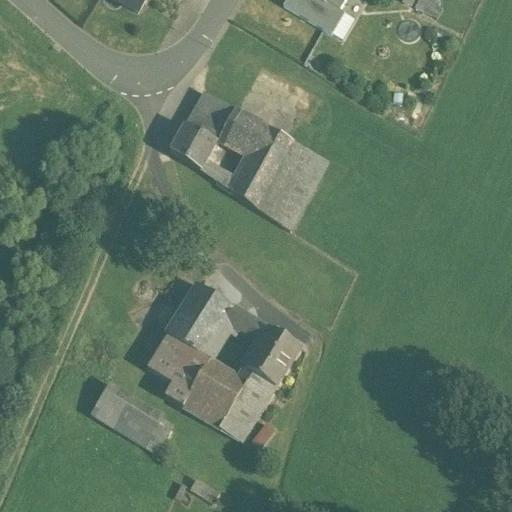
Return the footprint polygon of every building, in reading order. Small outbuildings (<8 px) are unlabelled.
[(108,0),(136,16),(145,0),(108,0)] [(287,0),(281,10),(330,39),(343,17),(338,14),(346,0),(287,0)] [(234,115),(202,97),(184,130),(215,147),(218,142),(234,115)] [(234,115),(218,142),(236,152),(237,152),(252,124),(245,121),(234,115)] [(292,147),(252,124),(237,152),(251,159),(237,184),(230,197),(255,214),(292,147)] [(215,147),(184,130),(169,156),(199,176),(205,165),(215,147)] [(326,166),(292,147),(255,214),(288,236),(326,166)] [(222,175),(205,165),(199,176),(216,187),(222,175)] [(222,175),(216,187),(230,197),(237,184),(222,175)] [(197,291),(146,372),(171,389),(164,401),(182,412),(209,364),(201,360),(219,332),(231,311),(197,291)] [(254,325),(231,311),(219,332),(233,340),(237,335),(245,340),(254,325)] [(299,352),(254,325),(245,340),(259,348),(243,373),(274,392),(299,352)] [(209,364),(182,412),(219,434),(246,386),(238,382),(209,364)] [(274,392),(243,373),(238,382),(246,386),(219,434),(240,446),(274,392)] [(162,420),(108,388),(90,418),(156,458),(169,434),(157,427),(162,420)] [(264,428),(250,446),(259,454),(273,435),(264,428)] [(218,496),(196,482),(189,492),(212,506),(218,496)]
